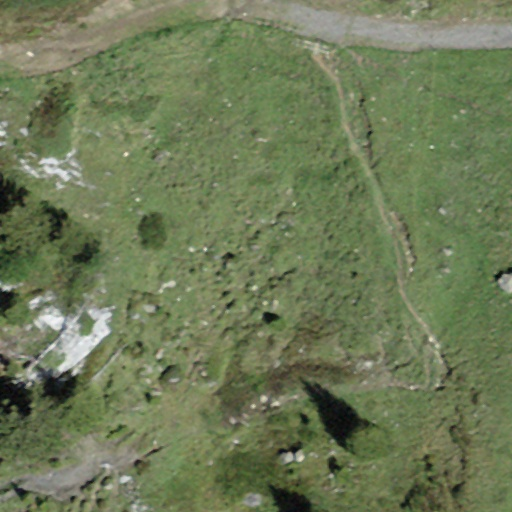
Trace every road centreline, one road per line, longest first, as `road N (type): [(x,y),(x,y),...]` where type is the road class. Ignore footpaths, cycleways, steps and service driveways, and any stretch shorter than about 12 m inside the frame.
road 1 (track): [(511,31),(435,34),(234,0)]
road 2 (track): [(195,0),(61,38),(0,36)]
